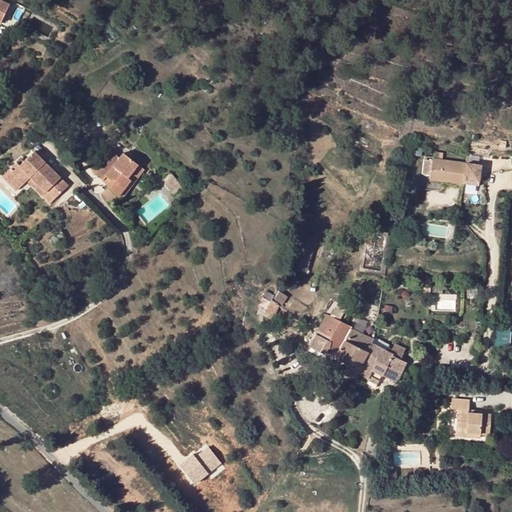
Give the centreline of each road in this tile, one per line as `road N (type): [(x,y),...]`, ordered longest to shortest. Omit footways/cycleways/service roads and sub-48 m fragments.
road 1 (residential): [(511,373),(484,362),(492,189),(511,177)]
road 2 (unclassified): [(0,409),(105,511)]
